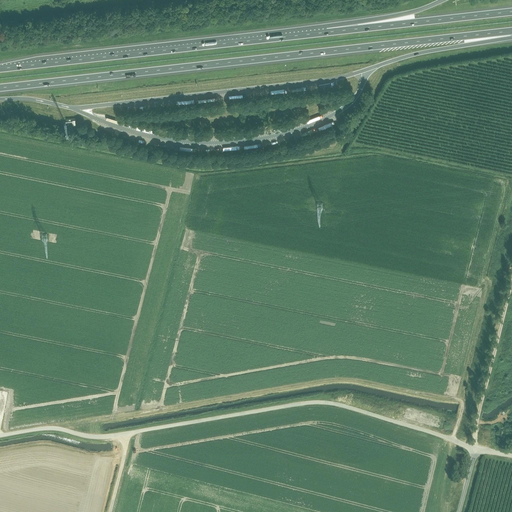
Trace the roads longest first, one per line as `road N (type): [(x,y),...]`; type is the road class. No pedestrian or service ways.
road 1 (motorway): [(0,88),(511,30)]
road 2 (tertiary): [(474,447),(321,402),(115,435),(53,427),(0,435)]
road 3 (motorway): [(327,32),(0,68)]
road 4 (motorway): [(511,11),(327,32)]
road 5 (unknown): [(474,447),(511,292)]
road 6 (motorway): [(392,61),(511,34)]
